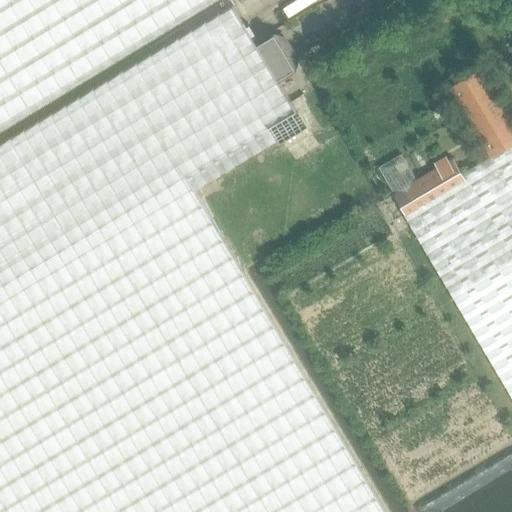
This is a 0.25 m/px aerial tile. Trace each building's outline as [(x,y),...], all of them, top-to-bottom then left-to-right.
[(0,0),(0,129),(108,64),(214,0),(0,0)] [(108,82),(13,139),(75,243),(108,223),(186,176),(194,190),(276,140),(268,128),(296,111),(277,80),(295,69),(275,35),(257,46),(233,6),(108,82)] [(449,89),(490,158),(511,145),(511,124),(480,71),(449,89)] [(295,116),(275,128),(287,149),(308,137),(295,116)] [(0,511),(387,511),(243,270),(194,190),(186,176),(108,223),(75,243),(13,139),(0,146),(0,511)] [(396,201),(511,397),(511,145),(490,158),(457,178),(449,163),(416,182),(401,156),(378,169),(396,201)]
